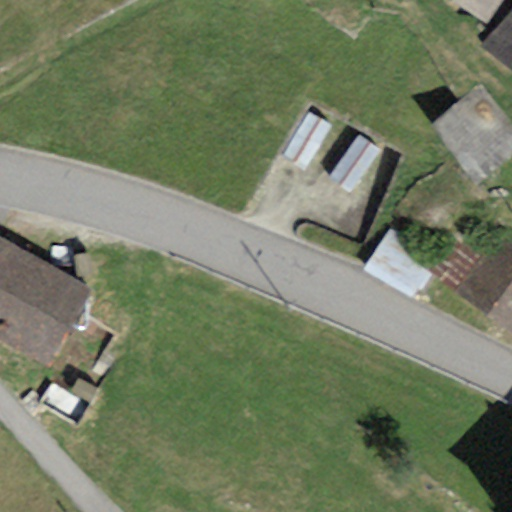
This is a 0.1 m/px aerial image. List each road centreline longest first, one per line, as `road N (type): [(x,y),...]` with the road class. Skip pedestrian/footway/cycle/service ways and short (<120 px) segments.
road 1 (tertiary): [(511,379),(410,323),(200,237),(0,179)]
road 2 (residential): [(99,511),(0,401)]
